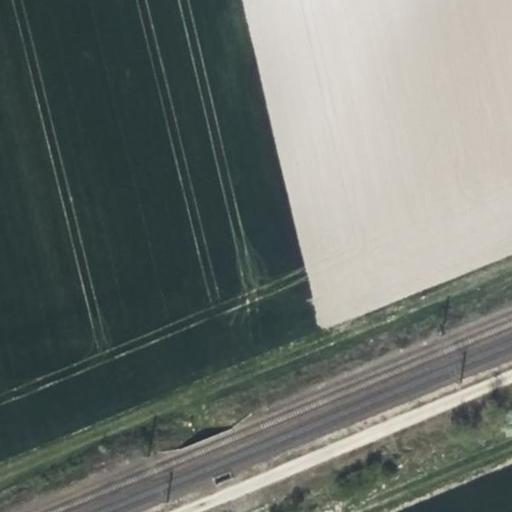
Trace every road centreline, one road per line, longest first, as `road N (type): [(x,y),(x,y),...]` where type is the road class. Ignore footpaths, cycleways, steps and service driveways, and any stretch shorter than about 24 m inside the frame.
road 1 (track): [(0,475),(511,264)]
road 2 (track): [(511,446),(352,511)]
road 3 (track): [(191,395),(240,511)]
